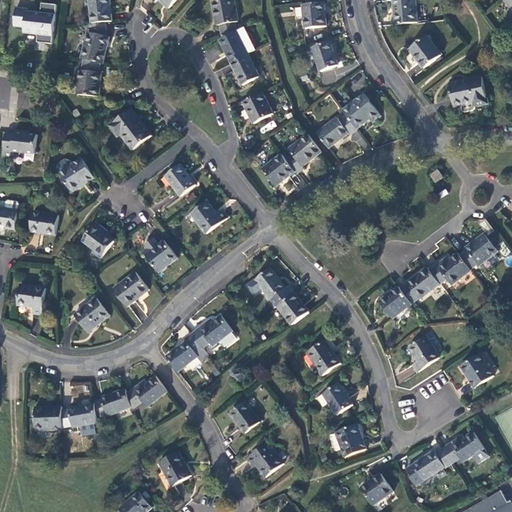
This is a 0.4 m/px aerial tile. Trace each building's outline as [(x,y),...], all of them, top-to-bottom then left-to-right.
[(106,23),(113,22),(110,0),(90,0),(94,24),(106,23)] [(160,0),(170,9),(178,0),(160,0)] [(224,39),(238,32),(236,23),(239,22),(235,0),(216,0),(217,3),(214,3),(219,27),(222,27),(224,39)] [(393,0),(397,26),(419,23),(415,0),(393,0)] [(328,27),(325,3),(303,6),(305,30),(328,27)] [(32,10),(19,9),(17,27),(29,28),(29,33),(41,34),(40,44),(55,45),(60,6),(45,5),(44,14),(32,13),(32,10)] [(94,24),(91,25),(92,33),(89,33),(82,60),(86,61),(101,65),(104,65),(111,37),(108,37),(106,23),(94,24)] [(256,51),(245,28),(238,32),(224,39),(221,41),(233,63),(250,54),(256,51)] [(442,56),(427,37),(410,50),(425,69),(442,56)] [(338,67),(331,42),(313,48),(321,73),(338,67)] [(261,78),(250,54),(233,63),(244,86),(261,78)] [(98,73),(101,65),(86,61),(83,71),(81,71),(79,96),(100,98),(103,74),(98,73)] [(482,78),(450,85),(455,108),(476,104),(477,107),(489,105),(482,78)] [(274,114),(264,93),(244,102),(255,124),(274,114)] [(365,95),(344,112),(348,117),(358,130),(370,120),(373,124),(382,117),(365,95)] [(153,136),(133,109),(110,126),(119,138),(122,135),(135,150),(153,136)] [(318,135),(329,150),(349,133),(351,136),(358,130),(348,117),(341,122),(338,119),(318,135)] [(17,132),(7,131),(5,156),(14,157),(15,151),(37,153),(39,134),(26,132),(26,131),(17,130),(17,132)] [(321,153),(308,136),(290,150),(294,155),(287,160),(296,172),(297,175),(305,169),(303,167),(321,153)] [(287,160),(283,155),(264,170),(277,187),(296,172),(287,160)] [(73,165),(59,174),(72,193),(95,178),(83,159),(73,165)] [(70,161),(65,160),(58,165),(57,170),(59,174),(73,165),(70,161)] [(197,185),(181,166),(166,178),(182,197),(197,185)] [(432,176),(438,183),(443,178),(438,171),(432,176)] [(208,202),(192,215),(208,234),(229,218),(223,211),(218,214),(208,202)] [(0,231),(6,232),(7,229),(16,230),(19,212),(0,208),(0,231)] [(60,216),(34,212),(31,232),(57,235),(60,216)] [(97,224),(84,241),(104,256),(115,242),(104,233),(106,230),(97,224)] [(461,257),(472,271),(479,266),(479,267),(499,252),(486,235),(466,250),(467,252),(461,257)] [(146,245),(148,249),(151,253),(147,257),(161,273),(179,259),(165,241),(159,246),(154,240),(146,245)] [(441,284),(443,286),(449,281),(453,287),(473,272),(472,271),(461,257),(458,254),(448,261),(447,259),(431,271),(441,284)] [(420,300),(441,284),(431,271),(428,267),(407,284),(408,285),(402,290),(412,304),(419,299),(420,300)] [(282,304),(295,294),(290,287),(287,289),(270,268),(256,279),(272,301),(270,302),(275,309),(278,307),(282,304)] [(137,273),(115,290),(129,307),(150,290),(137,273)] [(47,290),(21,286),(19,306),(33,308),(33,314),(44,315),(47,290)] [(394,320),(413,304),(412,304),(402,290),(400,287),(381,302),(394,320)] [(282,304),(278,307),(294,326),(311,314),(295,294),(282,304)] [(98,299),(76,316),(89,333),(111,316),(98,299)] [(207,323),(193,335),(203,349),(210,343),(214,347),(221,341),(226,348),(238,339),(233,332),(234,331),(223,316),(210,326),(207,323)] [(188,342),(167,357),(179,372),(199,356),(203,361),(210,357),(203,349),(193,335),(186,340),(188,342)] [(440,359),(426,337),(410,347),(418,361),(413,365),(418,373),(440,359)] [(326,341),(308,353),(325,377),(341,365),(326,341)] [(481,354),(461,367),(475,389),(495,375),(481,354)] [(148,407),(168,392),(157,377),(145,386),(143,384),(129,394),(134,407),(135,410),(144,402),(148,407)] [(70,397),(89,398),(89,382),(71,381),(70,397)] [(339,384),(324,395),(338,417),(354,406),(339,384)] [(96,403),(99,418),(108,415),(109,417),(134,407),(129,394),(127,389),(102,398),(102,400),(96,401),(96,403)] [(74,428),(100,423),(99,418),(96,403),(70,408),(71,410),(64,411),(65,427),(73,426),(74,428)] [(246,403),(231,414),(247,434),(262,423),(246,403)] [(37,431),(64,429),(65,427),(64,411),(64,406),(36,408),(37,431)] [(357,424),(336,432),(346,458),(367,450),(357,424)] [(444,449),(454,464),(461,460),(463,463),(473,456),(479,465),(490,457),(485,448),(475,433),(466,438),(465,436),(444,449)] [(268,443),(247,459),(254,468),(257,465),(268,478),(285,465),(268,443)] [(447,469),(454,464),(444,449),(437,454),(435,452),(414,466),(424,481),(446,468),(447,469)] [(180,453),(160,464),(175,488),(193,478),(180,453)] [(382,474),(362,489),(374,506),(394,492),(382,474)] [(511,511),(511,501),(511,502),(511,503),(510,503),(510,502),(503,490),(501,491),(490,498),(487,494),(483,496),(485,500),(463,511),(511,511)] [(139,494),(120,511),(121,511),(148,511),(152,509),(139,494)]
